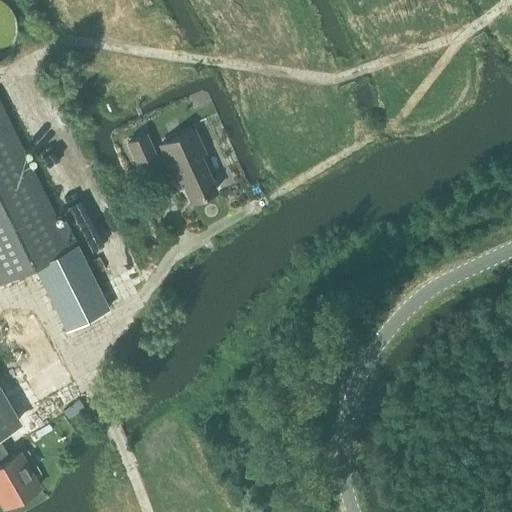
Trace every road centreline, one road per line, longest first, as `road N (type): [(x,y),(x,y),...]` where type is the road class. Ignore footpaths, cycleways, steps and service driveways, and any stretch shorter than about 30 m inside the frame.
road 1 (track): [(0,70),(15,62),(133,299),(75,356)]
road 2 (unclassified): [(353,511),(343,466),(356,377),(411,305),(511,249)]
